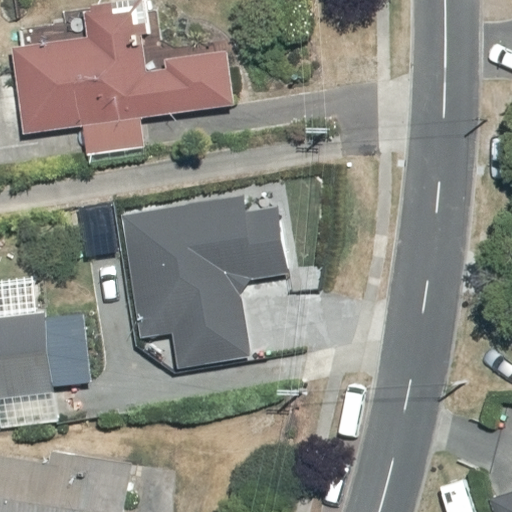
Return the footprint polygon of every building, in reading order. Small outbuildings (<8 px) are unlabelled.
[(85,41),(18,46),(24,134),(87,130),(89,158),(147,154),(144,118),(233,112),(228,44),(163,48),(159,0),(105,0),(82,2),(85,41)] [(250,194),(126,215),(147,338),(178,332),(185,368),(258,355),(247,293),(255,279),(295,272),(285,206),(253,211),(250,194)] [(0,425),(61,423),(60,384),(90,383),(88,319),(55,320),(55,309),(0,310),(0,425)] [(125,511),(130,471),(0,455),(0,511),(125,511)] [(511,511),(511,494),(492,501),(495,511),(511,511)]
